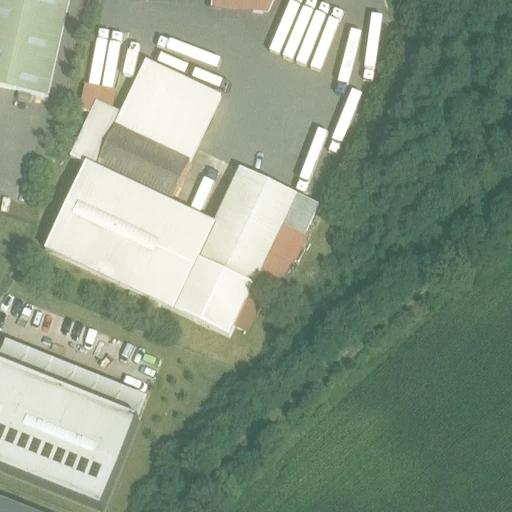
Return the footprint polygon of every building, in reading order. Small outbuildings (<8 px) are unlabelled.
[(70,0),(0,0),(0,88),(49,99),(70,0)] [(276,0),(216,0),(215,7),(270,12),(276,0)] [(418,0),(404,0),(399,11),(411,16),(418,0)] [(192,163),(118,128),(100,166),(174,201),(192,163)] [(217,226),(88,165),(47,252),(231,339),(250,299),(255,290),(199,264),(217,226)] [(217,226),(199,264),(255,290),(250,299),(263,305),(290,270),(320,208),(320,207),(320,208),(243,172),(217,226)] [(0,364),(0,366),(140,422),(149,401),(8,345),(0,364)] [(0,366),(0,471),(101,511),(103,511),(140,422),(0,366)] [(39,511),(0,496),(0,511),(39,511)]
